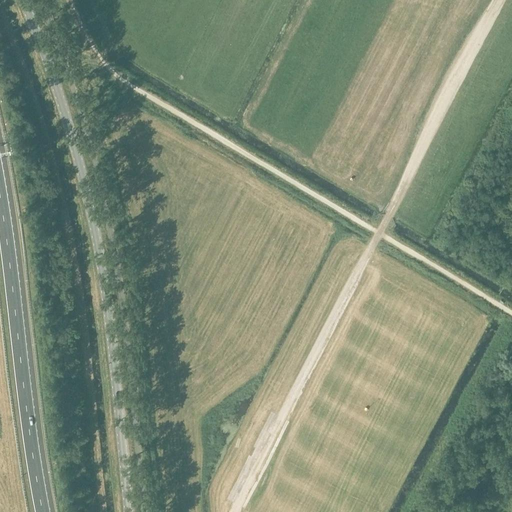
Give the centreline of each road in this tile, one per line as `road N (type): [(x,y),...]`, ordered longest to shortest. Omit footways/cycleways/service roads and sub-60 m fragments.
road 1 (track): [(234,511),(498,0)]
road 2 (unknown): [(511,313),(116,76),(70,0)]
road 3 (tertiary): [(128,511),(90,209),(22,0)]
road 4 (motorway): [(47,511),(0,171)]
